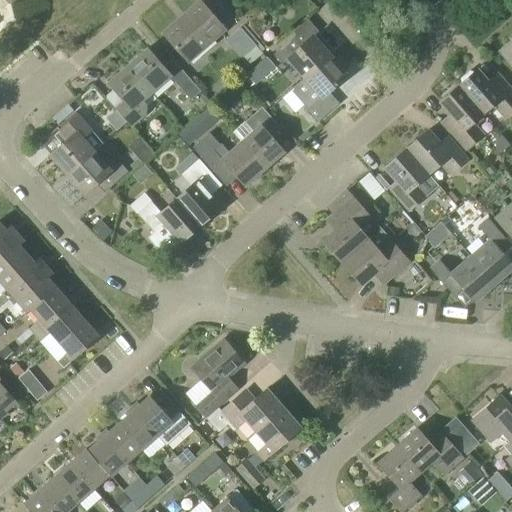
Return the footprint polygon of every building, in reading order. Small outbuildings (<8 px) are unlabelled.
[(186,61),(222,29),(199,2),(162,35),(186,61)] [(249,65),(262,54),(260,53),(264,50),(242,26),(225,42),(240,59),(243,57),(249,65)] [(302,79),(330,55),(313,36),(303,45),(295,36),(273,56),(281,65),(286,61),(302,79)] [(511,36),(508,39),(511,43),(500,52),(511,65),(511,36)] [(126,66),(150,93),(169,76),(146,49),(126,66)] [(330,55),(302,79),(303,79),(292,88),(294,90),(292,92),(306,108),(304,110),(316,123),(339,104),(328,92),(347,75),(330,55)] [(141,100),(150,93),(126,66),(107,83),(123,102),(114,109),(115,110),(125,123),(130,129),(146,116),(146,105),(141,100)] [(253,69),(246,75),(255,85),(261,80),(253,69)] [(494,90),(478,72),(475,75),(470,73),(460,81),(461,86),(460,88),(483,114),(492,106),(504,119),(511,111),(511,90),(504,82),(494,90)] [(190,101),(200,92),(183,74),(174,82),(190,101)] [(260,89),(272,105),(286,95),(274,79),(260,89)] [(87,95),(96,108),(109,98),(100,86),(87,95)] [(473,122),(483,114),(460,88),(441,104),(457,123),(447,132),(465,153),(485,136),(473,122)] [(239,143),(263,170),(283,152),(268,136),(278,127),(261,108),(244,123),(251,132),(239,143)] [(125,123),(115,110),(105,119),(116,131),(125,123)] [(64,175),(92,151),(83,139),(92,132),(77,115),(58,132),(66,140),(48,156),(64,175)] [(194,121),(177,135),(187,147),(204,132),(194,121)] [(406,150),(429,176),(440,166),(449,177),(468,160),(453,143),(444,151),(427,132),(406,150)] [(263,170),(239,143),(228,153),(220,144),(219,145),(209,134),(192,149),(218,178),(228,169),(243,187),(263,170)] [(417,185),(429,176),(406,150),(385,168),(402,188),(393,196),(407,212),(427,196),(417,185)] [(92,151),(64,175),(82,195),(99,180),(108,190),(127,173),(119,164),(113,169),(105,158),(102,161),(92,151)] [(174,199),(199,225),(220,207),(202,187),(213,178),(198,160),(181,175),(190,185),(174,199)] [(342,263),(369,240),(361,231),(373,221),(347,191),(327,208),(342,225),(324,241),(342,263)] [(103,192),(94,199),(113,224),(123,217),(103,192)] [(179,243),(199,225),(174,199),(159,212),(149,202),(136,213),(154,234),(163,225),(179,243)] [(511,202),(511,203),(493,219),(511,240),(511,202)] [(400,220),(407,231),(419,224),(412,213),(400,220)] [(511,270),(511,266),(501,254),(511,246),(486,219),(477,227),(490,241),(471,259),(495,286),(511,270)] [(91,230),(103,241),(111,232),(100,221),(91,230)] [(369,240),(342,263),(361,285),(380,269),(390,279),(409,263),(381,230),(369,240)] [(198,259),(218,253),(212,234),(192,240),(198,259)] [(0,277),(26,255),(19,246),(24,241),(23,240),(13,250),(7,243),(0,249),(0,277)] [(0,281),(12,296),(35,275),(29,268),(34,264),(26,255),(0,277),(0,281)] [(476,303),(495,286),(471,259),(452,275),(440,263),(430,271),(449,293),(459,284),(476,303)] [(30,310),(55,287),(47,279),(53,274),(52,273),(41,282),(35,275),(12,296),(27,313),(30,311),(30,310)] [(34,336),(70,305),(55,287),(30,310),(30,311),(39,320),(28,330),(34,336)] [(58,342),(83,320),(70,305),(34,336),(39,342),(50,332),(58,342)] [(83,320),(58,342),(68,353),(57,362),(63,369),(99,338),(83,320)] [(205,420),(238,391),(227,377),(244,363),(224,340),(192,369),(211,391),(193,407),(205,420)] [(0,358),(4,363),(13,355),(6,347),(0,351),(0,358)] [(0,408),(4,413),(24,396),(0,369),(0,408)] [(37,382),(27,390),(36,401),(46,393),(37,382)] [(255,432),(283,408),(266,389),(249,404),(241,395),(209,423),(217,432),(226,425),(232,431),(245,421),(255,432)] [(130,408),(155,436),(156,436),(165,447),(189,425),(177,411),(168,419),(148,397),(138,406),(135,403),(130,408)] [(511,442),(511,441),(511,407),(511,409),(502,398),(474,422),(492,443),(504,433),(511,442)] [(139,450),(155,436),(130,408),(124,412),(127,415),(116,424),(139,450)] [(283,408),(255,432),(266,444),(257,453),(264,461),(300,428),(283,408)] [(125,463),(139,450),(116,424),(107,432),(105,429),(99,434),(125,463)] [(398,447),(422,474),(433,464),(445,477),(464,459),(443,436),(432,446),(418,430),(398,447)] [(468,432),(455,443),(466,455),(479,444),(468,432)] [(109,477),(125,463),(99,434),(94,439),(96,442),(86,451),(107,475),(109,477)] [(410,484),(422,474),(398,447),(378,465),(392,481),(381,491),(399,511),(403,511),(421,497),(410,484)] [(91,489),(107,475),(86,451),(85,450),(69,464),(91,489)] [(175,459),(183,468),(194,458),(186,450),(176,459),(175,459)] [(214,453),(200,466),(209,476),(223,464),(214,453)] [(175,459),(176,459),(173,456),(166,462),(165,460),(162,463),(166,467),(161,471),(168,479),(172,475),(173,477),(183,468),(175,459)] [(252,490),(264,479),(246,459),(234,470),(252,490)] [(76,502),(91,489),(69,464),(54,477),(76,502)] [(487,504),(502,491),(488,475),(473,488),(487,504)] [(39,491),(57,511),(65,511),(76,502),(54,477),(39,491)] [(145,486),(152,495),(159,489),(152,480),(145,486)] [(167,493),(174,501),(184,492),(177,485),(167,493)] [(143,503),(152,495),(145,486),(135,494),(143,503)] [(511,490),(508,486),(499,495),(506,502),(511,496),(511,490)] [(57,511),(39,491),(23,505),(28,511),(57,511)] [(164,509),(174,501),(167,493),(158,502),(164,509)] [(210,511),(238,511),(226,498),(210,511)] [(123,511),(133,511),(138,509),(131,501),(121,509),(123,511)]
